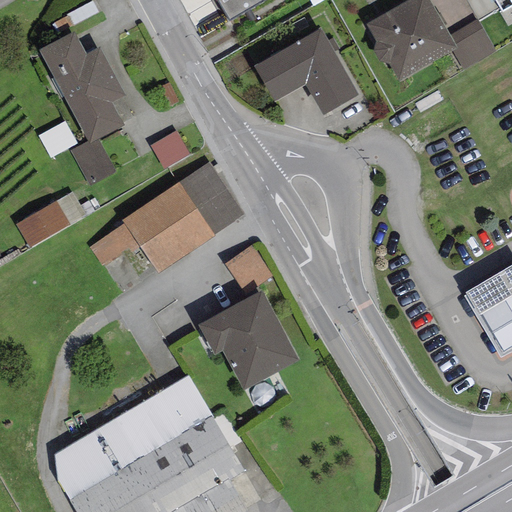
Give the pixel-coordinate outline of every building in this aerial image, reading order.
[(216,0),(229,21),(265,0),(216,0)] [(449,35),(429,0),(407,0),(366,24),(376,41),(389,64),(399,81),(451,50),(456,48),(449,35)] [(511,0),(493,0),(501,12),(511,5),(511,0)] [(477,19),(449,35),(456,48),(451,50),(463,69),(495,50),(477,19)] [(319,29),(254,66),(274,102),(305,84),(322,115),(357,96),(319,29)] [(74,31),(39,50),(87,141),(89,144),(98,140),(124,126),(112,103),(125,96),(99,47),(86,54),(74,31)] [(380,62),(389,64),(376,41),(373,51),(380,62)] [(189,154),(175,131),(149,146),(163,170),(189,154)] [(116,173),(98,140),(89,144),(87,141),(70,150),(89,187),(116,173)] [(244,215),(209,163),(122,221),(124,224),(137,243),(157,273),(244,215)] [(86,216),(72,192),(15,225),(29,249),(86,216)] [(101,267),(137,243),(124,224),(88,248),(101,267)] [(251,246),(225,264),(246,294),(272,276),(251,246)] [(511,264),(465,292),(466,295),(502,353),(511,346),(511,264)] [(261,290),(197,325),(214,356),(223,351),(244,390),(299,360),(261,290)] [(511,351),(511,346),(502,353),(466,295),(464,296),(500,358),(511,351)] [(245,470),(188,375),(55,454),(58,482),(75,511),(247,511),(248,511),(229,480),(245,470)]
